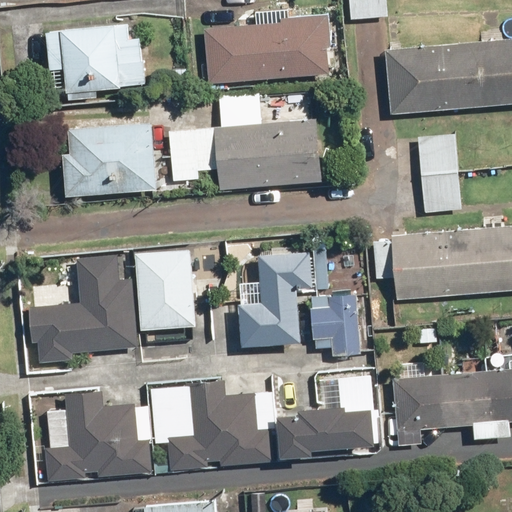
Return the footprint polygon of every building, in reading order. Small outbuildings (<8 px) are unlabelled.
[(349,0),(351,18),(388,14),(386,0),(349,0)] [(325,15),(206,26),(212,81),(331,69),(325,15)] [(66,65),(68,89),(146,81),(141,34),(129,35),(128,19),(47,28),(51,67),(66,65)] [(511,37),(386,49),(392,112),(511,100),(511,37)] [(318,115),(170,129),(174,178),(200,175),(200,168),(219,166),(221,186),(324,176),(318,115)] [(65,150),(68,193),(159,187),(154,119),(70,125),(72,150),(65,150)] [(463,207),(457,134),(418,137),(424,210),(463,207)] [(511,287),(511,224),(391,233),(392,237),(372,239),(375,277),(395,276),(397,296),(511,287)] [(197,324),(193,247),(138,251),(143,327),(197,324)] [(239,301),(242,344),(304,339),(299,281),(316,279),(313,247),(260,251),(264,299),(239,301)] [(29,303),(32,340),(38,339),(40,360),(74,358),(74,350),(138,345),(133,275),(120,276),(118,253),(77,256),(80,299),(29,303)] [(311,296),(315,345),(334,344),(334,353),(360,351),(356,292),(349,292),(349,282),(331,283),(331,294),(311,296)] [(511,363),(392,374),(397,428),(511,418),(511,363)] [(168,433),(171,466),(276,459),(273,425),(261,426),(258,388),(226,391),(225,378),(187,381),(191,432),(168,433)] [(47,445),(49,478),(154,470),(152,436),(139,437),(136,399),(104,402),(103,389),(65,392),(69,443),(47,445)] [(279,411),(282,454),(316,452),(315,444),(377,440),(374,404),(348,406),(348,401),(301,404),(302,409),(279,411)] [(220,511),(221,511),(217,511),(215,496),(145,502),(146,511),(220,511)]
